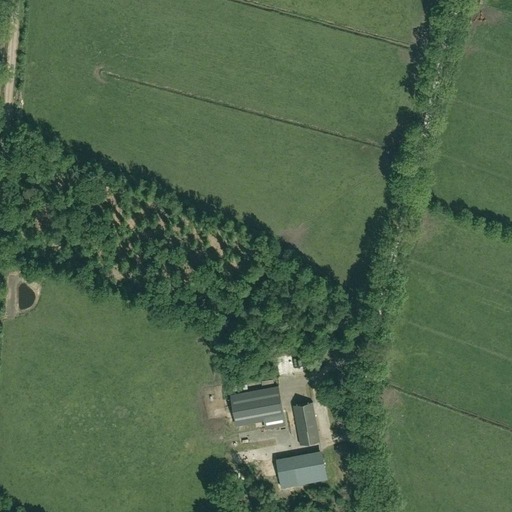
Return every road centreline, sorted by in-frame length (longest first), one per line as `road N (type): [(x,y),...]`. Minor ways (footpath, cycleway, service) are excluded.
road 1 (track): [(383,511),(364,435),(367,371),(458,0)]
road 2 (track): [(0,187),(15,0)]
